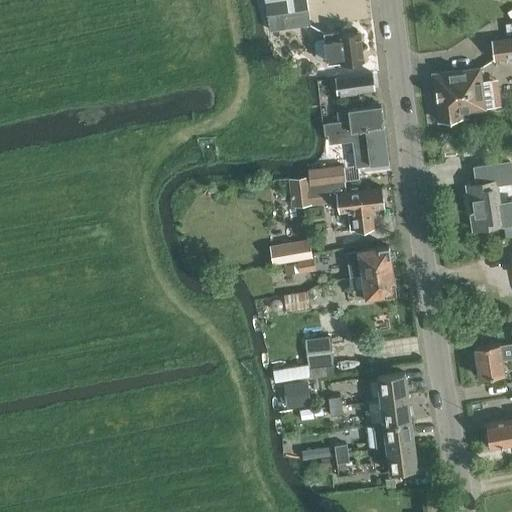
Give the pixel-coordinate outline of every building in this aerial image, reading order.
[(307,0),(265,0),(267,13),(268,13),(268,14),(308,8),(308,7),(307,0)] [(308,8),(268,14),(270,30),(310,24),(308,8)] [(317,38),(315,42),(316,56),(319,58),(326,57),(327,64),(363,59),(360,31),(339,34),(339,30),(327,31),(324,32),(323,32),(324,37),(317,38)] [(511,37),(492,40),(494,58),(511,55),(511,37)] [(434,72),(433,72),(433,74),(439,118),(439,120),(441,120),(462,117),(461,110),(485,107),(480,67),(435,72),(434,72)] [(336,76),(338,93),(374,88),(372,72),(336,76)] [(331,142),(354,139),(385,135),(381,105),(350,109),(351,120),(329,123),(331,142)] [(385,135),(354,139),(357,165),(388,161),(385,135)] [(343,165),(309,169),(310,175),(311,184),(345,180),(343,165)] [(310,175),(290,177),(293,205),(313,203),(331,201),(338,200),(339,211),(352,209),(354,229),(374,227),(372,207),(384,206),(382,186),(346,190),(345,180),(311,184),(310,175)] [(466,184),(473,229),(503,224),(497,179),(466,184)] [(290,239),(269,242),(273,262),(312,255),(309,238),(290,241),(290,239)] [(350,275),(362,273),(393,268),(389,245),(346,252),(350,275)] [(299,260),(301,272),(316,269),(314,258),(299,260)] [(288,262),(291,275),(298,273),(296,261),(288,262)] [(393,268),(362,273),(364,288),(352,290),(354,299),(366,297),(397,292),(393,268)] [(284,294),(286,310),(310,307),(308,290),(284,294)] [(306,338),(309,366),(310,376),(335,373),(330,335),(306,338)] [(504,341),(475,346),(480,376),(504,373),(502,359),(511,357),(511,342),(504,344),(504,341)] [(378,375),(381,399),(408,396),(405,371),(378,375)] [(290,405),(313,402),(309,378),(287,381),(290,405)] [(329,397),(330,406),(346,404),(345,400),(341,400),(341,395),(329,397)] [(381,399),(384,423),(411,419),(408,396),(381,399)] [(346,404),(330,406),(331,415),(343,413),(342,409),(346,408),(346,404)] [(511,442),(511,418),(486,423),(488,434),(485,436),(487,442),(489,443),(490,446),(511,442)] [(384,423),(387,447),(414,443),(411,419),(384,423)] [(335,445),(336,453),(352,451),(352,447),(348,448),(347,443),(335,445)] [(414,443),(387,447),(390,471),(417,467),(414,443)] [(352,451),(336,453),(337,462),(350,461),(349,456),(353,455),(352,451)]
